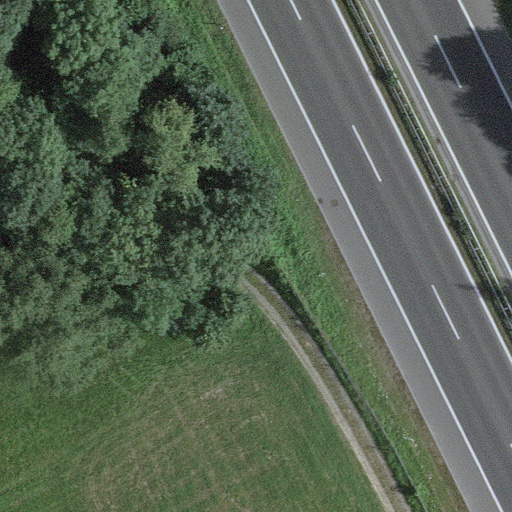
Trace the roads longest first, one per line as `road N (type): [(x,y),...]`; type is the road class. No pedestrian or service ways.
road 1 (track): [(0,226),(59,212),(154,230),(247,286),(310,356),(392,511)]
road 2 (motorway): [(282,0),(511,462)]
road 3 (motorway): [(511,186),(419,0)]
